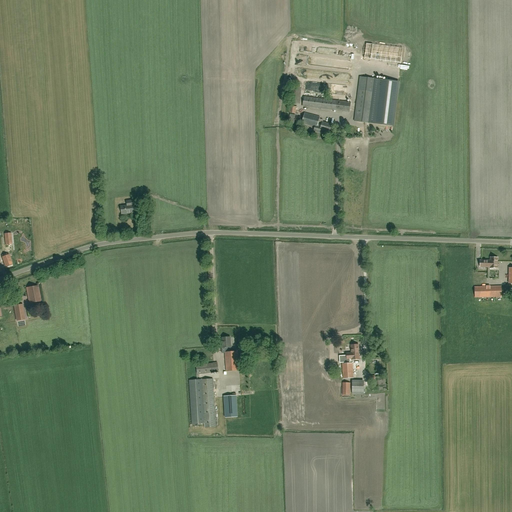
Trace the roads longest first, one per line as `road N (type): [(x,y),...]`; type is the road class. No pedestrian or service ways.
road 1 (unclassified): [(511,241),(209,233)]
road 2 (unclassified): [(0,279),(91,247),(209,233)]
